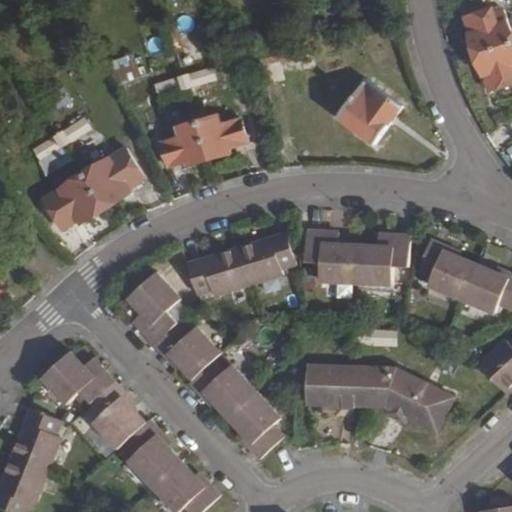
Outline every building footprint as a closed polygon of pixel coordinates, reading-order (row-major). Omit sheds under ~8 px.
[(464,18),(470,35),(469,36),(475,56),(511,43),(511,35),(508,23),(497,26),(491,9),(464,18)] [(511,43),(475,56),(482,76),(484,76),(489,92),(511,85),(511,70),(511,67),(511,66),(511,43)] [(262,52),(266,82),(303,74),(297,44),(262,52)] [(121,85),(144,76),(135,53),(111,62),(121,85)] [(184,76),(187,87),(214,80),(211,68),(184,76)] [(156,84),(159,96),(187,87),(184,76),(156,84)] [(367,79),(340,116),(375,142),(403,106),(367,79)] [(198,122),(209,159),(231,153),(230,148),(249,143),(243,119),(223,125),(220,116),(198,122)] [(82,119),(58,133),(65,144),(89,129),(82,119)] [(163,142),(170,166),(189,160),(191,164),(209,159),(198,122),(179,127),(182,137),(165,142),(163,142)] [(162,131),(165,142),(182,137),(179,127),(162,131)] [(32,149),(39,160),(65,144),(58,133),(32,149)] [(125,148),(83,174),(105,208),(130,192),(128,187),(144,178),(125,148)] [(44,197),(64,228),(80,217),(83,221),(105,208),(83,174),(44,197)] [(311,255),(310,273),(347,275),(385,276),(386,257),(399,258),(401,227),(388,227),(387,240),(372,239),(349,238),(327,238),(312,237),(313,224),(297,223),(296,255),(311,255)] [(313,224),(312,237),(327,238),(327,225),(313,224)] [(261,231),(188,255),(174,260),(183,290),(197,285),(199,291),(272,267),(270,262),(284,257),(274,226),(261,231)] [(425,271),(459,285),(493,299),(496,290),(510,296),(511,291),(511,260),(509,259),(507,264),(492,258),(473,250),(456,244),(441,238),(443,233),(427,226),(416,257),(428,262),(425,271)] [(373,227),(372,239),(387,240),(388,227),(373,227)] [(441,238),(456,244),(458,238),(443,233),(441,238)] [(492,258),(507,264),(509,259),(495,253),(492,258)] [(147,270),(122,294),(137,310),(148,322),(140,328),(150,339),(160,350),(163,347),(187,374),(184,376),(194,386),(197,384),(221,409),(246,436),(243,440),(254,451),(275,431),(264,419),(269,415),(245,388),(220,362),(216,367),(206,356),(211,352),(187,325),(182,330),(172,319),(162,308),(173,298),(147,270)] [(130,317),(140,328),(148,322),(137,310),(130,317)] [(403,331),(361,328),(360,344),(402,347),(403,331)] [(509,393),(511,390),(511,340),(484,364),(497,380),(509,393)] [(96,409),(89,415),(113,442),(121,436),(130,446),(123,452),(147,478),(148,479),(172,505),(179,499),(190,510),(212,489),(201,478),(198,481),(173,454),(149,429),(152,426),(142,415),(139,418),(115,392),(118,389),(108,378),(98,368),(88,377),(79,365),(65,350),(38,375),(62,400),(76,388),(86,398),(96,409)] [(79,365),(88,377),(98,368),(88,357),(79,365)] [(312,366),(310,404),(385,406),(389,408),(386,413),(405,422),(408,416),(437,430),(454,397),(398,368),(312,366)] [(22,421),(8,456),(0,476),(0,509),(7,511),(20,511),(24,503),(29,506),(44,468),(57,433),(52,431),(57,418),(28,407),(22,421)]
